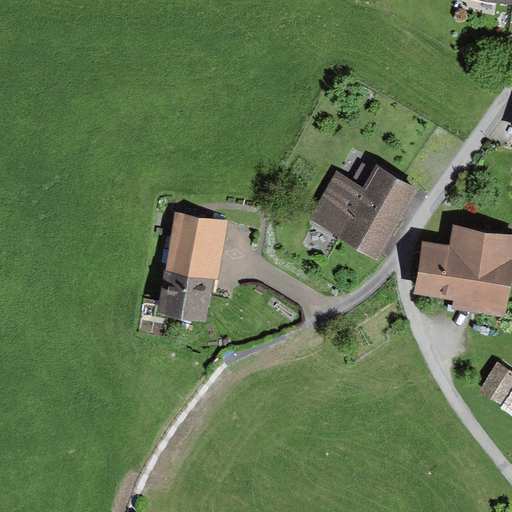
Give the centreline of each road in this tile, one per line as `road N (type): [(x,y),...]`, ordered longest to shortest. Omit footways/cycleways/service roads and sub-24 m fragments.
road 1 (residential): [(511,474),(443,382),(406,298),(400,256)]
road 2 (residential): [(400,256),(511,87)]
